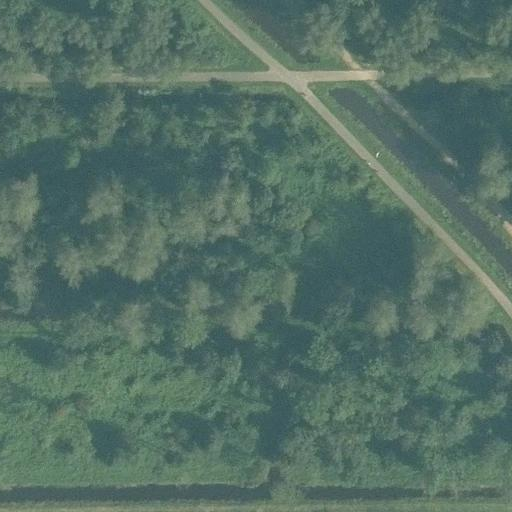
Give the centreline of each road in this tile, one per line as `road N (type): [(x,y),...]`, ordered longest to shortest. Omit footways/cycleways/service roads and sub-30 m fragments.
road 1 (track): [(0,511),(511,506)]
road 2 (unknown): [(285,0),(511,228)]
road 3 (track): [(269,323),(511,318)]
